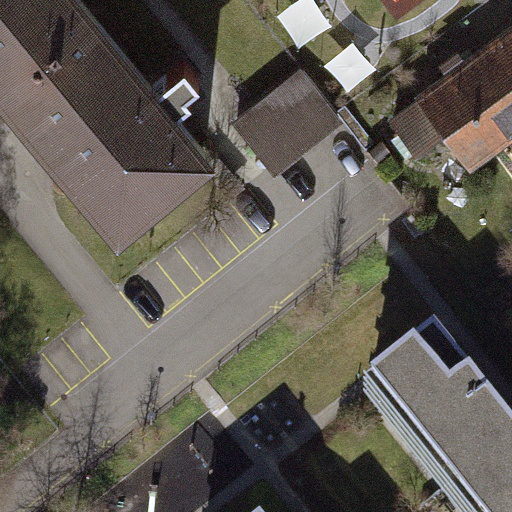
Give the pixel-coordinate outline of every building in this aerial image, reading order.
[(108,23),(90,0),(0,0),(0,92),(5,100),(108,23)] [(108,23),(5,100),(136,251),(238,171),(108,23)] [(511,41),(503,48),(511,61),(511,41)] [(483,183),(511,162),(511,61),(503,48),(426,101),(483,183)] [(342,121),(301,68),(234,121),(275,173),(342,121)] [(461,511),(511,511),(511,430),(454,360),(384,417),(461,511)]
